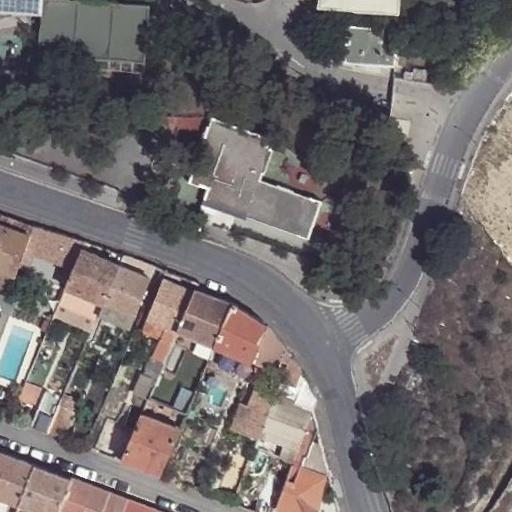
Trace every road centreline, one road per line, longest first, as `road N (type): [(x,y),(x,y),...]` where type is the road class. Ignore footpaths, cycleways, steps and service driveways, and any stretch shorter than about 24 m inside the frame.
road 1 (residential): [(511,52),(456,134),(407,273),(388,300),(320,346)]
road 2 (tertiary): [(0,191),(204,263),(301,320),(320,346)]
road 3 (residential): [(211,511),(0,433)]
road 4 (tertiary): [(320,346),(367,511)]
